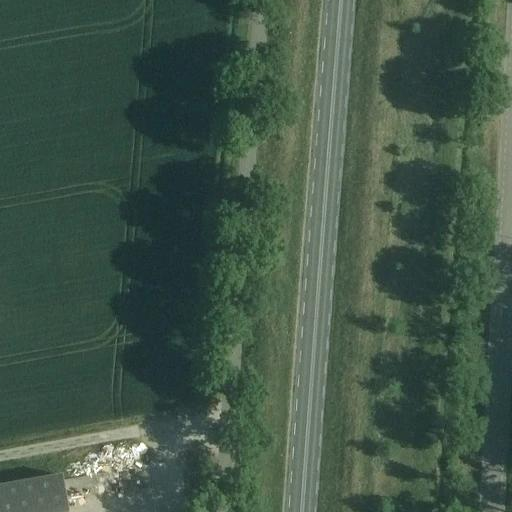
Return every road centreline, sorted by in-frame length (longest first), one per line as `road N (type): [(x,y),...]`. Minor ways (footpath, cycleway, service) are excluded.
road 1 (primary): [(298,511),(338,0)]
road 2 (unclassified): [(218,511),(253,0)]
road 3 (unclassified): [(486,511),(499,277)]
road 4 (unclassified): [(499,277),(511,51)]
